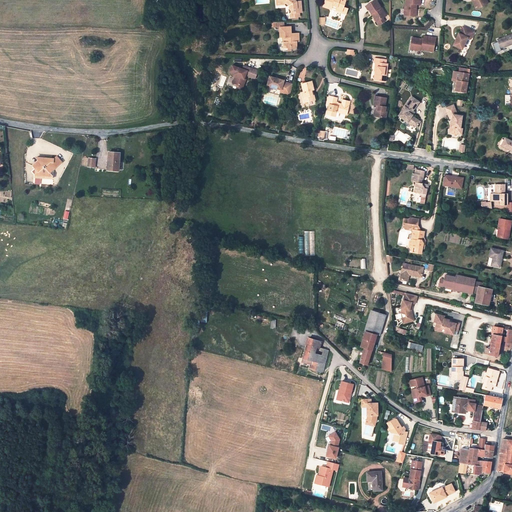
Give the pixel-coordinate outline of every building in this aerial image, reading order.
[(278,0),(279,3),(282,3),(284,4),(287,6),(289,6),(290,17),(293,17),(298,17),(300,17),(300,13),(302,12),(301,1),(297,2),(294,0),(278,0)] [(344,7),(346,0),(327,0),(326,5),(332,8),(333,5),(337,7),(336,9),(347,13),(348,8),(344,7)] [(375,0),(367,6),(369,9),(372,13),(373,13),(374,15),(373,16),(376,21),(381,18),(382,19),(383,18),(387,16),(381,7),(376,0),(375,0)] [(406,0),(407,5),(405,4),(405,9),(408,9),(407,15),(416,16),(417,9),(415,8),(416,4),(421,4),(420,0),(406,0)] [(284,27),(280,28),(280,38),(283,38),(285,37),(285,42),(283,42),(284,48),(289,48),(291,48),(291,49),(295,49),(296,48),(297,46),(297,43),(297,42),(299,42),(299,36),(291,37),(291,34),(291,27),(284,27)] [(458,33),(453,45),(462,49),(467,37),(471,39),(474,32),(463,27),(459,34),(458,33)] [(511,34),(497,40),(501,48),(511,43),(511,34)] [(412,38),(410,47),(416,48),(416,50),(421,51),(421,50),(433,52),(436,38),(424,36),(423,41),(419,40),(418,39),(412,38)] [(375,71),(377,71),(376,80),(386,81),(388,64),(385,64),(385,59),(375,58),(374,62),(376,63),(375,71)] [(241,91),(242,86),(245,80),(244,79),(245,75),(255,79),(258,71),(243,65),(242,69),(232,66),(229,72),(233,73),(233,75),(235,76),(233,83),(239,85),(237,90),(241,91)] [(459,72),(453,71),(452,76),(455,81),(456,81),(455,90),(465,92),(468,74),(459,72)] [(269,77),(267,86),(280,90),(280,92),(290,95),(293,84),(283,82),(284,81),(269,77)] [(304,97),(305,102),(315,100),(314,95),(313,95),(312,93),(313,92),(313,90),(314,90),(311,82),(301,84),(303,92),(301,93),(302,98),(304,97)] [(344,114),(346,105),(335,103),(337,98),(328,96),(326,104),(329,104),(327,114),(335,116),(336,112),(344,114)] [(376,110),(375,116),(386,118),(387,112),(386,112),(386,107),(385,106),(386,98),(375,96),(374,105),(378,106),(377,110),(376,110)] [(419,102),(411,97),(398,115),(407,122),(406,122),(411,126),(412,124),(415,127),(419,121),(411,116),(412,115),(409,113),(410,111),(411,112),(412,111),(419,102)] [(456,115),(456,113),(453,105),(445,108),(449,119),(452,119),(451,124),(450,125),(449,129),(451,132),(457,133),(458,128),(460,129),(462,116),(456,115)] [(511,150),(511,141),(505,138),(501,146),(511,150)] [(118,171),(119,153),(108,152),(107,170),(118,171)] [(32,166),(35,169),(38,172),(34,175),(34,176),(40,176),(48,177),(48,178),(48,179),(52,179),(52,176),(50,173),(62,163),(56,156),(54,159),(36,157),(39,160),(32,166)] [(413,174),(411,181),(415,181),(415,183),(416,183),(415,187),(415,188),(416,188),(415,192),(426,194),(427,187),(426,185),(423,184),(420,181),(422,179),(424,171),(415,170),(414,174),(413,174)] [(463,178),(444,175),(442,186),(462,189),(463,178)] [(492,194),(493,201),(495,201),(495,205),(507,205),(507,194),(505,194),(503,194),(503,189),(505,189),(505,185),(495,185),(495,194),(492,194)] [(409,220),(403,219),(402,224),(408,225),(408,227),(409,230),(412,231),(413,230),(413,226),(417,226),(418,220),(410,218),(409,220)] [(498,228),(500,228),(498,238),(508,239),(511,221),(499,219),(498,228)] [(420,231),(413,230),(412,231),(411,240),(412,241),(411,247),(416,248),(415,253),(421,254),(422,250),(422,247),(424,247),(425,244),(423,244),(422,242),(423,238),(424,232),(420,231)] [(315,255),(314,231),(306,231),(307,256),(315,255)] [(501,259),(503,251),(491,248),(489,257),(493,258),(491,266),(499,268),(501,260),(500,260),(500,258),(501,259)] [(420,278),(422,268),(402,264),(399,280),(406,282),(407,275),(420,278)] [(490,294),(491,290),(484,288),(485,284),(474,281),(475,280),(453,275),(452,277),(444,275),(442,285),(453,288),(453,290),(472,294),(472,293),(476,294),(475,302),(487,305),(490,294)] [(417,296),(405,293),(401,309),(402,309),(401,313),(405,314),(406,317),(402,318),(404,324),(414,321),(412,313),(410,314),(409,310),(410,308),(412,308),(413,303),(415,304),(417,296)] [(367,332),(376,335),(379,336),(386,315),(373,311),(367,332)] [(444,316),(435,314),(433,322),(436,323),(437,318),(443,319),(444,316)] [(448,323),(449,320),(443,319),(437,318),(436,323),(434,331),(440,332),(441,331),(443,329),(444,330),(443,333),(453,335),(453,331),(457,332),(459,323),(452,322),(451,323),(450,323),(450,324),(448,323)] [(511,344),(511,342),(511,331),(507,331),(507,330),(496,328),(493,328),(491,335),(489,349),(488,355),(488,356),(497,357),(498,352),(500,352),(501,345),(499,345),(500,341),(500,337),(506,338),(506,342),(505,343),(509,344),(511,344)] [(364,348),(360,362),(367,365),(376,335),(367,332),(362,347),(364,348)] [(309,338),(308,342),(307,346),(303,357),(303,358),(312,361),(315,353),(316,348),(320,347),(321,342),(315,340),(309,338)] [(422,351),(423,346),(409,343),(407,347),(422,351)] [(321,355),(315,353),(312,361),(319,363),(321,355)] [(391,372),(391,355),(384,353),(382,369),(391,372)] [(323,373),(327,356),(321,355),(319,363),(312,361),(310,369),(323,373)] [(463,359),(452,359),(452,372),(454,372),(454,379),(463,379),(463,377),(463,372),(462,372),(462,367),(463,367),(463,359)] [(499,372),(488,369),(486,375),(484,383),(482,389),(490,392),(491,387),(494,380),(496,381),(499,372)] [(468,378),(463,377),(463,379),(459,390),(464,391),(468,378)] [(411,390),(414,402),(421,401),(420,394),(421,394),(422,396),(426,395),(426,396),(430,395),(428,386),(424,387),(422,378),(409,381),(410,386),(415,385),(416,389),(411,390)] [(340,390),(338,400),(348,402),(350,396),(349,396),(349,393),(351,393),(353,384),(341,381),(339,390),(340,390)] [(198,405),(198,394),(188,393),(188,403),(192,404),(198,405)] [(502,399),(485,395),(483,405),(500,408),(502,399)] [(478,430),(480,422),(482,409),(474,408),(475,404),(469,403),(468,404),(466,404),(467,399),(454,397),(452,412),(465,414),(465,410),(466,408),(468,408),(468,410),(474,411),(472,429),(478,430)] [(371,404),(371,402),(367,402),(367,408),(367,416),(366,425),(363,436),(372,438),(377,416),(378,416),(377,404),(371,404)] [(404,427),(402,427),(401,429),(399,426),(401,424),(396,418),(387,423),(388,426),(387,429),(388,431),(390,430),(391,433),(394,434),(392,440),(398,442),(398,443),(404,445),(407,432),(404,431),(405,429),(404,427)] [(487,423),(480,422),(478,430),(486,431),(487,423)] [(328,445),(326,456),(335,458),(338,448),(337,447),(339,439),(335,432),(328,436),(331,440),(329,445),(328,445)] [(433,444),(431,454),(436,455),(445,455),(446,451),(442,450),(443,443),(440,443),(437,442),(437,436),(430,435),(429,443),(433,444)] [(479,450),(479,447),(476,446),(475,449),(473,449),(469,448),(469,450),(468,455),(477,456),(478,450),(479,450)] [(468,455),(469,450),(461,449),(460,463),(461,463),(467,464),(468,455)] [(497,471),(503,472),(504,464),(506,450),(501,449),(500,453),(499,459),(497,471)] [(492,458),(493,451),(484,450),(479,450),(478,450),(477,456),(484,457),(492,458)] [(399,452),(396,461),(402,463),(406,454),(399,452)] [(477,456),(468,455),(467,464),(476,465),(476,461),(477,456)] [(339,464),(328,461),(326,467),(321,466),(319,473),(320,474),(319,476),(318,475),(316,483),(328,486),(333,469),(337,470),(339,464)] [(419,480),(422,462),(412,461),(409,479),(404,478),(403,487),(409,488),(409,489),(418,490),(420,480),(419,480)] [(491,462),(480,461),(476,461),(476,465),(467,464),(466,474),(473,475),(474,474),(478,475),(483,472),(490,473),(491,462)] [(511,474),(511,464),(504,464),(503,472),(511,474)] [(367,473),(367,480),(372,479),(372,481),(373,491),(383,490),(381,471),(367,473)] [(447,496),(456,492),(452,484),(443,488),(443,487),(430,493),(435,502),(447,496)]
